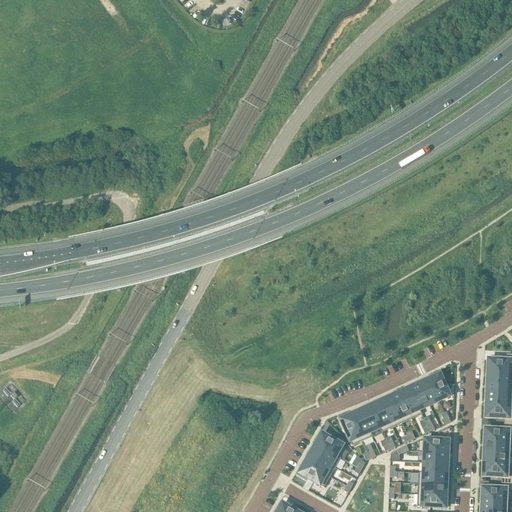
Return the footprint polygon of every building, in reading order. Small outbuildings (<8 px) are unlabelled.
[(488,361),(488,362),(489,362),(488,374),(511,375),(511,355),(507,356),(507,358),(507,359),(507,362),(488,361)] [(488,374),(488,384),(511,385),(511,376),(511,375),(488,374)] [(430,380),(439,402),(450,397),(440,376),(430,380)] [(430,380),(420,385),(429,406),(430,406),(439,402),(430,380)] [(487,395),(487,396),(511,396),(511,384),(511,385),(488,384),(487,395)] [(420,385),(411,389),(420,410),(429,406),(420,385)] [(410,389),(400,394),(412,420),(412,419),(422,415),(420,410),(411,389),(410,389)] [(400,394),(390,398),(402,424),(412,420),(400,394)] [(511,396),(487,396),(487,405),(511,406),(511,396)] [(390,398),(381,403),(392,429),(392,428),(402,424),(390,398)] [(381,403),(370,407),(380,429),(382,433),(392,429),(381,403)] [(486,418),(485,419),(504,419),(504,425),(511,425),(511,406),(487,405),(487,406),(486,418)] [(370,407),(361,412),(370,433),(379,429),(380,429),(370,407)] [(361,412),(351,416),(362,442),(363,442),(372,437),(370,433),(361,412)] [(351,416),(341,421),(347,435),(352,447),(362,442),(351,416)] [(432,423),(426,426),(427,428),(430,432),(434,430),(432,423)] [(485,430),(485,431),(486,431),(485,443),(508,444),(511,444),(511,425),(504,425),(504,431),(489,431),(485,430)] [(412,432),(407,435),(408,437),(410,441),(415,439),(412,432)] [(322,435),(317,445),(339,458),(345,448),(329,439),(322,435)] [(425,451),(425,453),(448,454),(449,442),(426,441),(425,441),(425,451)] [(485,443),(485,454),(508,455),(508,444),(485,443)] [(316,445),(311,455),(335,469),(341,459),(339,458),(317,445),(316,445)] [(373,450),(367,453),(368,454),(371,459),(376,457),(373,450)] [(425,453),(424,463),(448,464),(448,454),(425,453)] [(485,454),(484,465),(510,466),(510,455),(508,455),(485,454)] [(311,455),(306,464),(330,478),(335,469),(311,455)] [(424,463),(424,474),(447,474),(448,464),(424,463)] [(306,464),(300,474),(324,488),(325,486),(330,478),(306,464)] [(483,476),(483,477),(500,478),(501,478),(501,484),(511,484),(511,477),(511,478),(511,470),(511,465),(510,466),(484,465),(484,476),(483,476)] [(419,473),(418,485),(447,486),(447,475),(447,474),(424,474),(419,473)] [(482,489),(482,490),(483,490),(482,502),(508,503),(509,492),(511,492),(511,484),(501,484),(501,490),(487,489),(482,489)] [(418,485),(418,496),(446,497),(447,486),(418,485)] [(418,496),(417,507),(446,508),(446,497),(418,496)] [(482,502),(481,511),(507,511),(508,503),(482,502)]
